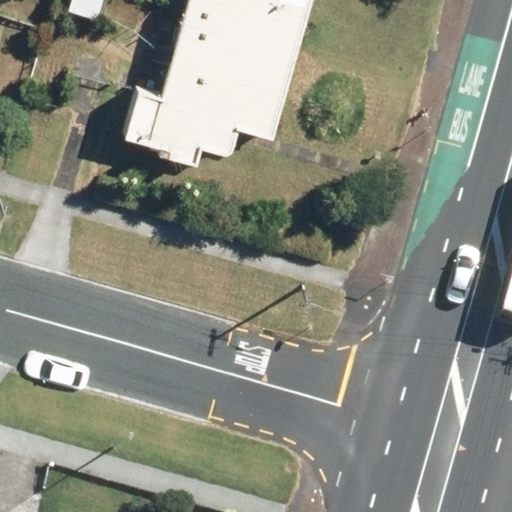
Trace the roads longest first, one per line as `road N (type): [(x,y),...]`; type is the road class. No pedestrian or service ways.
road 1 (residential): [(0,310),(446,436)]
road 2 (primary): [(511,205),(446,436)]
